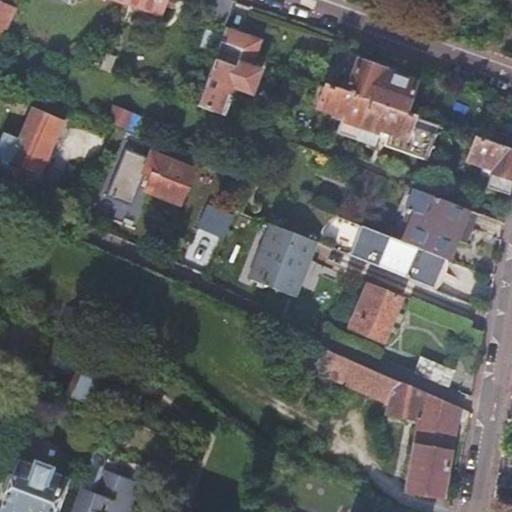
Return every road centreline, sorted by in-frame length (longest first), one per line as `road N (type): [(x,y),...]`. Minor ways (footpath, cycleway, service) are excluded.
road 1 (residential): [(511,260),(462,511)]
road 2 (residential): [(511,81),(294,0)]
